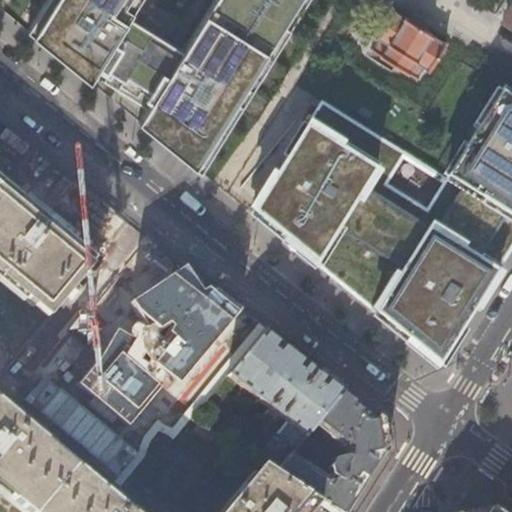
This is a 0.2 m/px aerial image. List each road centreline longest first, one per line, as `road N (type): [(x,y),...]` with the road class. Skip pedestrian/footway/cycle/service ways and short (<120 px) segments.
road 1 (residential): [(0,72),(439,423)]
road 2 (residential): [(511,312),(439,423)]
